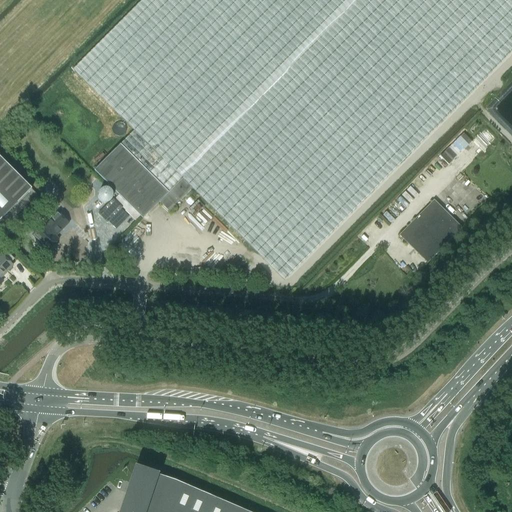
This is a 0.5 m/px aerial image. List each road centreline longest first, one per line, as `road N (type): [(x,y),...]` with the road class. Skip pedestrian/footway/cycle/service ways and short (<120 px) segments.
road 1 (unclassified): [(132,341),(377,363),(412,345),(511,245)]
road 2 (primary): [(321,436),(194,403),(41,391)]
road 3 (primary): [(37,410),(187,418),(264,433)]
road 4 (unclassified): [(0,328),(56,279),(139,286)]
road 5 (unclassified): [(139,286),(288,299)]
road 6 (primary): [(264,433),(343,475),(385,511)]
road 7 (unclassified): [(41,391),(47,368),(69,341),(132,341)]
